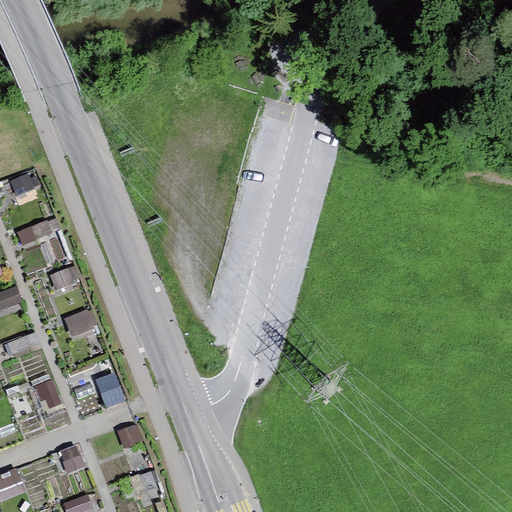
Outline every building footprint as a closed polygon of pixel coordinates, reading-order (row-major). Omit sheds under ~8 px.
[(49,222),(19,234),(24,247),(54,235),(49,222)] [(0,311),(22,304),(17,288),(0,293),(0,311)] [(88,312),(65,321),(73,340),(95,331),(88,312)] [(14,356),(41,347),(38,335),(10,344),(14,356)] [(119,376),(100,379),(105,406),(124,402),(119,376)] [(37,387),(46,413),(63,407),(54,381),(37,387)] [(137,426),(117,433),(123,451),(144,443),(137,426)] [(78,446),(61,453),(69,474),(86,467),(78,446)] [(17,471),(0,477),(0,503),(26,493),(17,471)] [(89,497),(65,507),(67,511),(86,511),(94,509),(89,497)]
